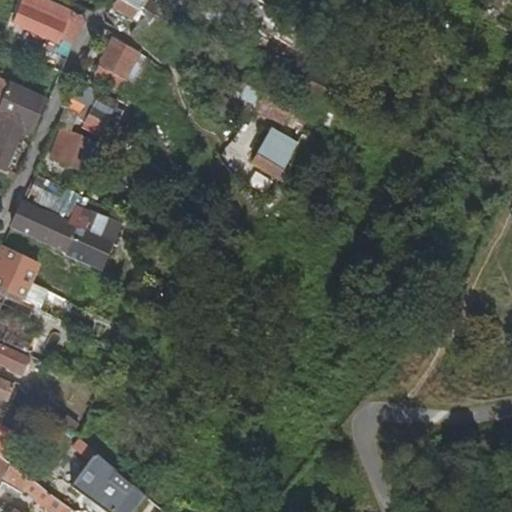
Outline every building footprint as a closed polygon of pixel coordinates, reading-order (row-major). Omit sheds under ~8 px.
[(25,0),(13,28),(51,44),(59,47),(70,22),(73,15),(37,0),(25,0)] [(144,0),(163,0),(180,9),(184,0),(120,0),(111,19),(129,29),(144,0)] [(254,27),(274,0),(251,0),(239,16),(254,27)] [(369,0),(362,11),(375,20),(385,0),(369,0)] [(396,44),(407,20),(395,15),(385,38),(396,44)] [(59,47),(51,44),(49,52),(61,57),(75,25),(70,22),(59,47)] [(100,68),(127,82),(139,58),(140,55),(114,41),(100,68)] [(127,82),(122,92),(150,107),(154,101),(161,105),(171,75),(139,58),(127,82)] [(289,78),(328,96),(335,83),(295,64),(289,78)] [(95,77),(122,92),(127,82),(100,68),(95,77)] [(238,93),(259,103),(267,82),(248,73),(238,93)] [(0,172),(6,176),(24,133),(32,137),(48,101),(0,80),(0,172)] [(262,102),(306,122),(314,106),(270,86),(262,102)] [(76,101),(94,110),(101,97),(82,89),(76,101)] [(119,106),(101,97),(94,110),(87,123),(105,133),(119,106)] [(310,139),(322,145),(334,151),(352,160),(359,146),(317,126),(310,139)] [(280,182),(296,140),(266,128),(249,170),(280,182)] [(59,165),(64,166),(81,172),(90,143),(74,138),(70,152),(63,149),(59,165)] [(331,156),(334,151),(322,145),(320,150),(331,156)] [(368,150),(359,146),(352,160),(361,164),(368,150)] [(127,164),(100,147),(90,164),(118,179),(127,164)] [(76,186),(81,172),(64,166),(60,179),(76,186)] [(33,196),(47,202),(56,207),(70,214),(77,201),(40,181),(33,196)] [(56,207),(47,202),(42,210),(52,215),(56,207)] [(104,217),(81,208),(71,228),(81,233),(96,238),(104,217)] [(22,233),(40,241),(46,226),(29,218),(22,233)] [(46,226),(40,241),(68,254),(75,240),(46,226)] [(86,245),(75,240),(68,254),(79,259),(86,245)] [(97,247),(92,259),(101,263),(106,252),(97,247)] [(7,262),(12,252),(5,248),(0,259),(7,262)] [(18,256),(12,252),(7,262),(0,277),(0,288),(24,300),(30,286),(49,295),(47,299),(64,307),(78,281),(21,251),(18,256)] [(77,266),(84,269),(90,258),(83,254),(77,266)] [(96,273),(101,263),(92,259),(90,258),(84,269),(95,274),(96,273)] [(96,273),(95,274),(87,289),(104,299),(113,281),(96,273)] [(7,300),(1,315),(28,326),(34,312),(7,300)] [(47,339),(55,321),(40,314),(32,333),(47,339)] [(0,323),(0,341),(28,355),(35,341),(0,323)] [(121,350),(127,335),(116,331),(111,346),(121,350)] [(9,349),(8,351),(5,358),(26,369),(31,361),(9,349)] [(17,388),(0,380),(0,398),(10,403),(17,388)] [(0,430),(8,415),(2,412),(0,414),(0,430)] [(25,424),(8,415),(0,430),(0,458),(5,462),(25,424)] [(111,483),(117,474),(95,454),(71,489),(102,511),(135,511),(145,498),(133,488),(128,495),(111,483)] [(71,511),(5,462),(0,458),(0,491),(6,477),(19,487),(16,491),(21,496),(25,490),(39,500),(37,503),(48,511),(71,511)] [(160,511),(145,498),(135,511),(160,511)]
